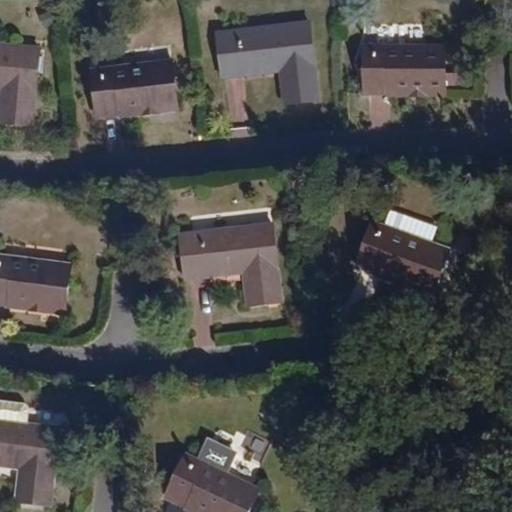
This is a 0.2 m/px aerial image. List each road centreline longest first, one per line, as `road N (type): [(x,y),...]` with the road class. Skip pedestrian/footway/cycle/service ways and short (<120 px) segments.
road 1 (residential): [(0,187),(85,186),(322,154),(511,151)]
road 2 (residential): [(0,357),(196,367),(351,352)]
